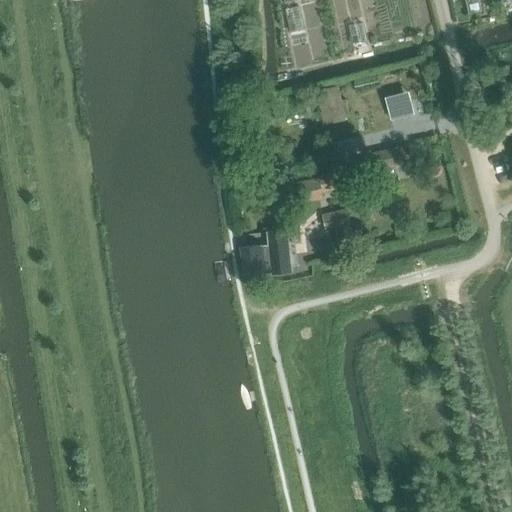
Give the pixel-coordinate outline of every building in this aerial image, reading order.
[(357,93),(381,87),(377,75),(354,80),(357,93)] [(324,89),(330,124),(346,121),(345,117),(350,116),(347,99),(341,101),(339,87),(324,89)] [(309,167),(335,160),(331,144),(305,151),(309,167)] [(376,170),(412,161),(408,144),(372,153),(376,170)] [(323,192),(342,188),(338,171),(320,175),(320,177),(283,185),(288,206),(313,200),(324,198),(323,192)] [(327,230),(351,224),(348,210),(323,216),(327,230)] [(246,279),(266,275),(266,274),(276,273),(272,244),(270,244),(269,240),(264,241),(264,246),(262,247),(262,246),(241,250),(246,279)]
